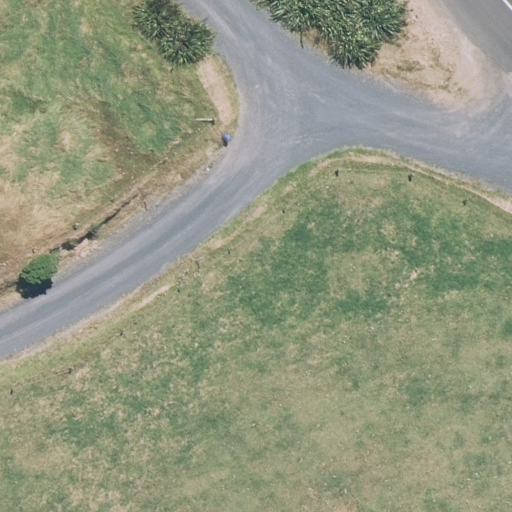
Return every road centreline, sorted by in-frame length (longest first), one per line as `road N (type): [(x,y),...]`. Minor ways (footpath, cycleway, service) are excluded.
road 1 (unclassified): [(0,336),(98,286),(179,227),(249,160),(312,81)]
road 2 (unclassified): [(312,81),(511,157)]
road 3 (unclassified): [(312,81),(220,0)]
